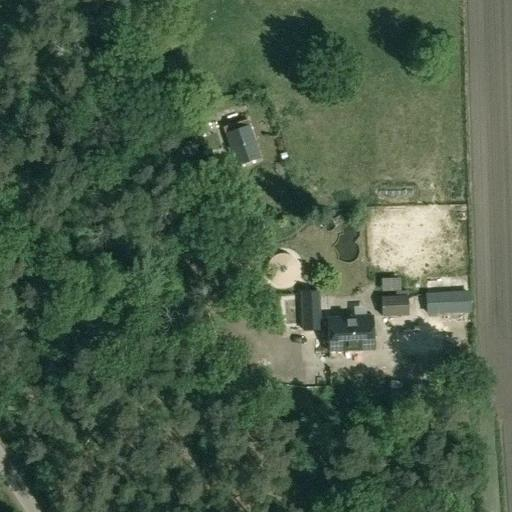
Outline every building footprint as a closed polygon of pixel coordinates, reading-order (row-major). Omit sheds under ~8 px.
[(203,143),(203,141),(201,122),(193,123),(175,125),(177,146),(203,143)] [(249,127),(247,122),(238,125),(239,130),(230,132),(229,129),(225,130),(225,134),(234,167),(258,160),(249,127)] [(427,314),(470,312),(469,293),(426,296),(427,314)] [(301,332),(318,331),(317,294),(300,295),(301,332)] [(382,318),(407,316),(406,298),(381,299),(382,318)] [(329,353),(371,352),(370,319),(327,320),(329,353)] [(337,377),(337,387),(373,386),(373,376),(337,377)]
